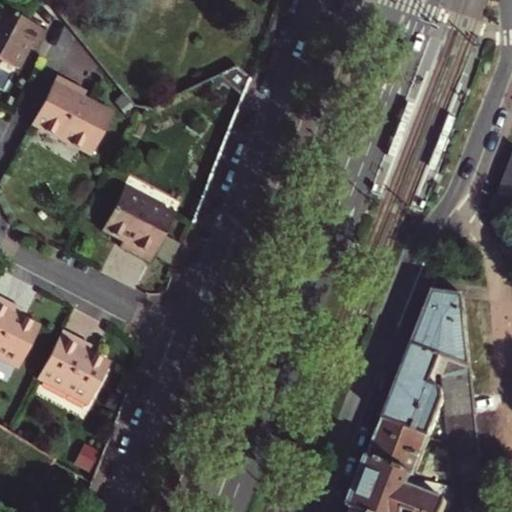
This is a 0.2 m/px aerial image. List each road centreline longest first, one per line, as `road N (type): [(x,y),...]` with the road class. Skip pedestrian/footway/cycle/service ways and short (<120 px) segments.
road 1 (tertiary): [(313,511),(413,258),(454,198),(504,74),(510,0)]
road 2 (primary): [(229,511),(429,0)]
road 3 (primary): [(393,0),(195,511)]
road 4 (tertiary): [(313,0),(186,336)]
road 5 (residential): [(186,336),(0,240)]
road 6 (tertiary): [(186,336),(117,511)]
